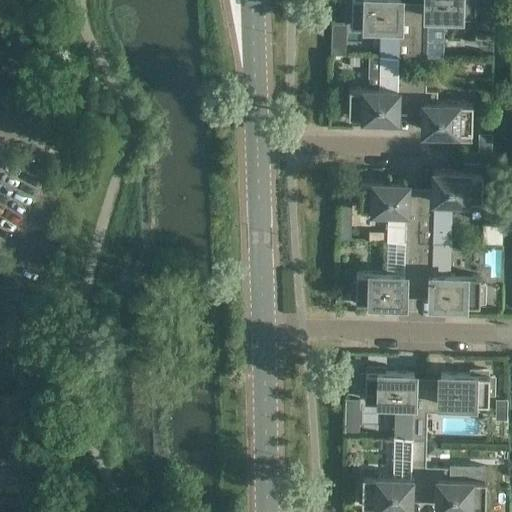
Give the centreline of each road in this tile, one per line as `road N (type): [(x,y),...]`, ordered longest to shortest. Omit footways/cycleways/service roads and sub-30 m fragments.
road 1 (residential): [(266,329),(511,333)]
road 2 (unclassified): [(266,329),(256,143)]
road 3 (unclassified): [(272,511),(266,329)]
road 4 (residential): [(425,148),(256,143)]
road 5 (unclassified): [(256,143),(250,0)]
